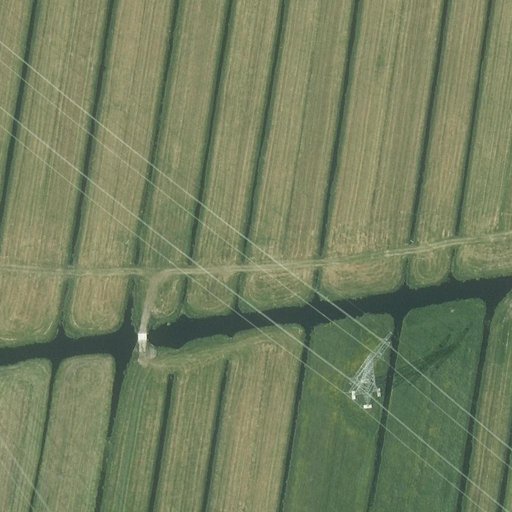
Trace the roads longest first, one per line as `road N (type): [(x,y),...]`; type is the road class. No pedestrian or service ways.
road 1 (track): [(151,271),(255,272),(511,230)]
road 2 (track): [(120,511),(151,271)]
road 3 (track): [(0,266),(151,271)]
